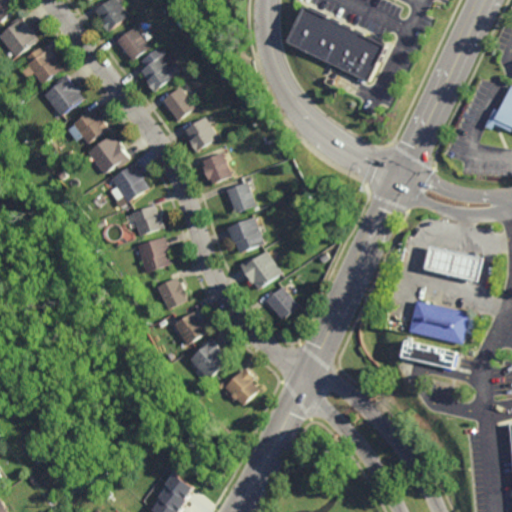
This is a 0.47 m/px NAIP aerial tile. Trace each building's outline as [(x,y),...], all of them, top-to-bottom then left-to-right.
[(11,0),(15,5),(14,6),(18,11),(1,24),(0,22),(0,0),(11,0)] [(117,0),(130,16),(110,33),(102,23),(105,21),(98,12),(113,0),(117,0)] [(293,41),(313,2),(395,44),(375,83),(293,41)] [(30,27),(31,26),(37,33),(35,35),(40,41),(17,58),(2,38),(14,29),(11,26),(22,17),(30,27)] [(134,62),(119,42),(137,29),(151,49),(134,62)] [(167,55),(166,55),(171,62),(166,65),(170,70),(177,65),(184,74),(156,93),(148,83),(150,82),(143,72),(148,69),(143,62),(163,48),(167,55)] [(209,56),(206,52),(211,48),(214,52),(209,56)] [(55,60),(57,59),(64,69),(48,81),(35,62),(49,52),(55,60)] [(68,113),(51,91),(64,82),(62,80),(74,71),(87,88),(85,89),(91,96),(68,113)] [(231,85),(225,77),(231,73),(236,81),(231,85)] [(186,94),(187,92),(197,105),(181,117),(165,98),(173,91),(175,94),(182,89),(186,94)] [(511,129),(499,123),(496,129),(488,126),(497,108),(503,110),(511,89),(511,129)] [(106,116),(108,114),(116,125),(95,141),(81,121),(99,107),(106,116)] [(200,149),(192,137),(194,136),(188,127),(208,114),(222,135),(200,149)] [(122,165),(120,163),(110,169),(96,149),(118,133),(127,145),(126,146),(133,157),(122,165)] [(272,144),(270,138),(278,135),(281,140),(272,144)] [(75,156),(73,152),(78,148),(81,152),(75,156)] [(216,182),(214,176),(212,177),(207,164),(209,163),(206,158),(226,150),(236,174),(216,182)] [(131,200),(127,194),(121,198),(114,188),(120,184),(115,175),(138,160),(147,175),(146,176),(153,185),(131,200)] [(239,210),(230,186),(249,179),(258,203),(239,210)] [(161,212),(163,212),(168,225),(144,234),(141,224),(134,227),(129,214),(136,212),(135,210),(157,202),(161,212)] [(266,242),(242,251),(238,240),(237,241),(231,225),(257,216),(266,242)] [(102,226),(100,220),(107,217),(109,223),(102,226)] [(150,271),(141,243),(169,234),(174,251),(172,251),(176,263),(150,271)] [(490,256),(484,281),(430,268),(437,243),(490,256)] [(284,272),(261,288),(255,281),(254,282),(249,274),(250,274),(242,263),(255,254),(257,257),(268,249),(284,272)] [(325,261),(321,256),(328,251),(332,257),(325,261)] [(183,281),(185,280),(191,292),(189,293),(192,298),(173,308),(162,285),(181,276),(183,281)] [(285,318),(267,299),(283,284),(301,303),(285,318)] [(469,342),(415,330),(422,299),(476,311),(469,342)] [(204,320),(206,319),(213,330),(192,344),(179,322),(198,310),(204,320)] [(225,348),(226,347),(230,351),(228,353),(233,360),(213,377),(196,357),(206,348),(204,345),(215,336),(225,348)] [(459,367),(448,364),(447,365),(408,355),(411,338),(463,350),(459,367)] [(172,360),(169,355),(175,351),(178,357),(172,360)] [(246,404),(239,397),(237,399),(233,394),(235,393),(228,386),(248,367),(258,377),(253,381),(261,389),(246,404)] [(224,388),(221,385),(225,380),(229,384),(224,388)] [(39,465),(37,461),(45,456),(47,460),(39,465)] [(319,470),(313,466),(317,460),(323,463),(319,470)] [(0,467),(9,480),(0,486),(0,467)] [(158,511),(156,510),(166,498),(164,497),(173,486),(171,484),(180,473),(197,487),(195,490),(196,491),(190,499),(191,500),(188,504),(189,505),(183,511),(184,511),(158,511)] [(36,484),(32,478),(36,475),(40,481),(36,484)] [(90,495),(86,491),(92,485),(96,490),(90,495)] [(0,511),(0,504),(4,502),(7,506),(6,507),(9,511),(0,511)]
